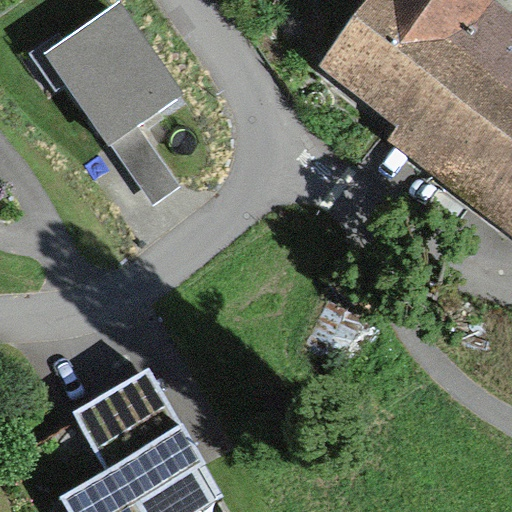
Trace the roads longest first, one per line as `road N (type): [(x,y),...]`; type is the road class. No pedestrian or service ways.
road 1 (residential): [(281,156),(363,225),(455,386),(511,422)]
road 2 (residential): [(0,316),(65,313),(190,243),(281,156)]
road 3 (residential): [(179,0),(281,156)]
road 4 (track): [(363,225),(511,294)]
